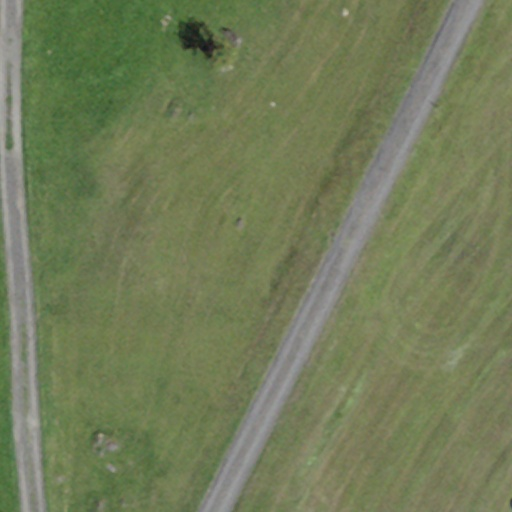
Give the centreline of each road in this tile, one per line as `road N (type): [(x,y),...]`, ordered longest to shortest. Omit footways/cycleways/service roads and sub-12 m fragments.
road 1 (unclassified): [(214,511),(470,0)]
road 2 (track): [(32,511),(7,141),(9,0)]
